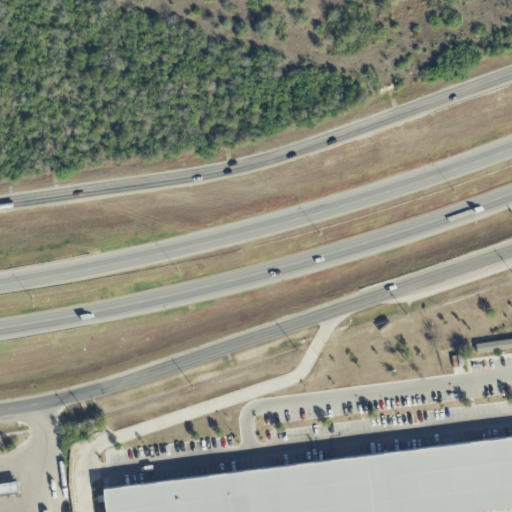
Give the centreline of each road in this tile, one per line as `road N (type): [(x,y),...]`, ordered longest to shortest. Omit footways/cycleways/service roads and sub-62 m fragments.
road 1 (secondary): [(0,411),(125,384),(511,252)]
road 2 (motorway): [(511,146),(205,246),(0,286)]
road 3 (secondary): [(511,72),(228,170),(0,205)]
road 4 (motorway): [(0,328),(188,291),(511,199)]
